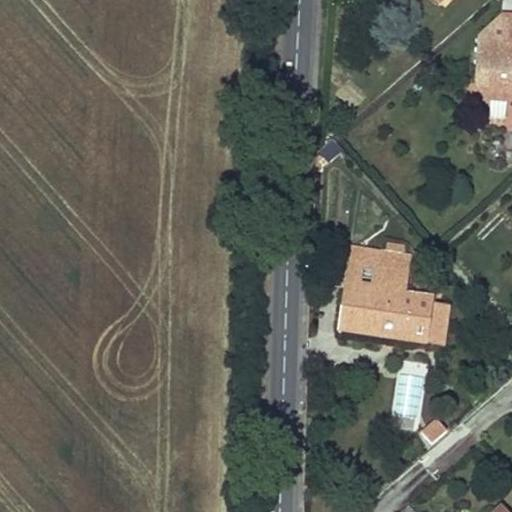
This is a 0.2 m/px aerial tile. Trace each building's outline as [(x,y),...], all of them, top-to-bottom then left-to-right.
[(511,14),(502,14),(478,40),(475,84),(490,99),(511,100),(511,53),(507,48),(511,48),(511,14)] [(351,248),(345,287),(371,291),(377,252),(351,248)] [(339,332),(427,345),(432,306),(433,301),(406,296),(396,295),(397,288),(407,290),(412,258),(377,252),(371,291),(345,287),(339,332)] [(406,296),(407,290),(397,288),(396,295),(406,296)] [(449,309),(432,306),(427,345),(443,347),(449,309)]
